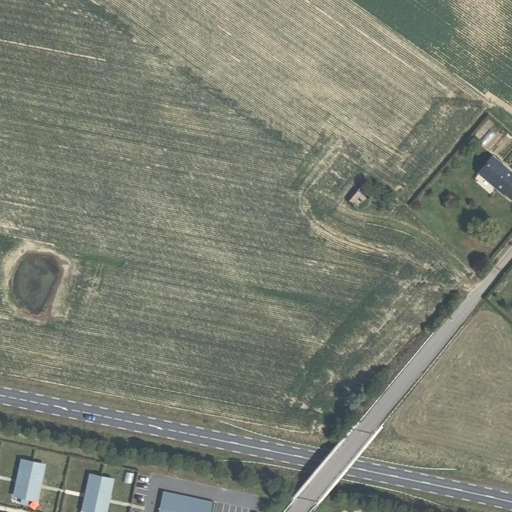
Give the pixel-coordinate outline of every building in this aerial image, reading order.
[(511,172),(493,156),(478,173),(503,194),(504,193),(511,200),(511,198),(511,172)] [(375,195),(364,185),(351,200),(362,210),(375,195)] [(31,501),(38,466),(16,461),(9,496),(16,498),(23,499),(31,501)] [(100,511),(107,481),(85,476),(77,511),(81,511),(100,511)] [(208,511),(210,503),(159,492),(154,511),(208,511)]
